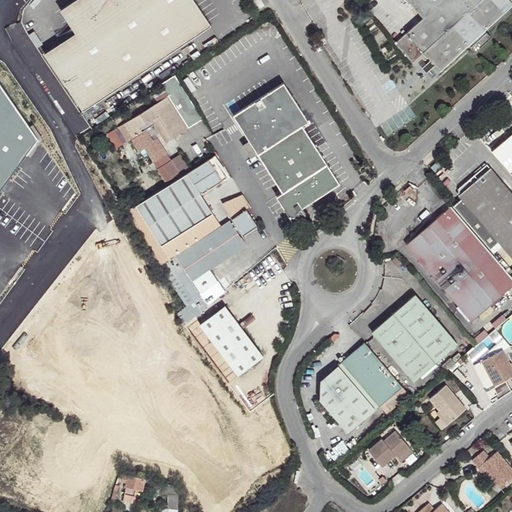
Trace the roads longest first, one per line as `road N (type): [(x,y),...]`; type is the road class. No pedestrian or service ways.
road 1 (unclassified): [(0,35),(87,187),(84,213),(0,327)]
road 2 (unclassified): [(391,179),(276,0)]
road 3 (unclassified): [(327,486),(287,389),(293,360),(328,302)]
road 4 (residential): [(380,511),(511,402)]
road 5 (unclassified): [(511,64),(391,179)]
